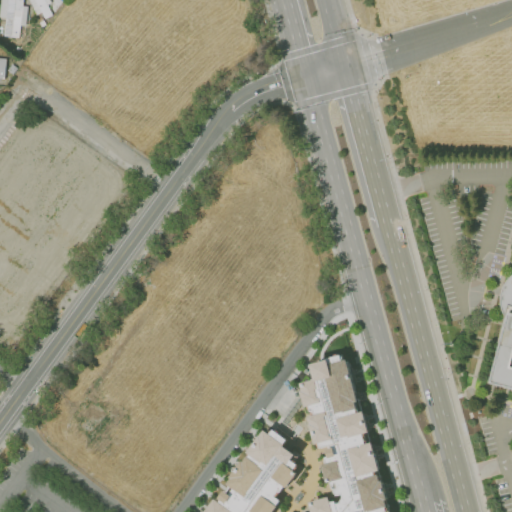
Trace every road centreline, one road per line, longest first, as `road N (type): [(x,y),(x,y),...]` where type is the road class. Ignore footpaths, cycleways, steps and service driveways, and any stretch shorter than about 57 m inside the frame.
road 1 (primary): [(305,78),(423,504)]
road 2 (secondary): [(0,420),(227,112)]
road 3 (primary): [(464,511),(384,224)]
road 4 (primary): [(384,224),(343,66)]
